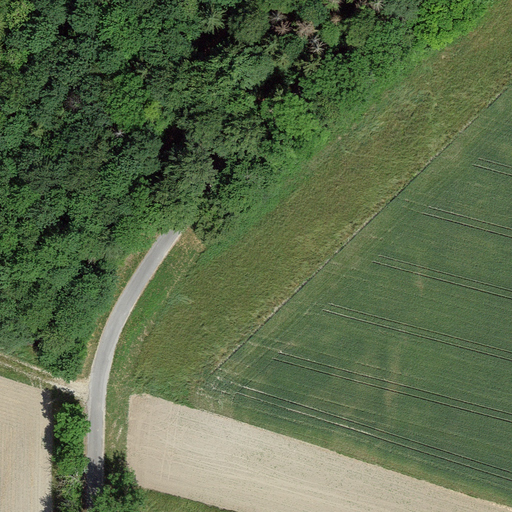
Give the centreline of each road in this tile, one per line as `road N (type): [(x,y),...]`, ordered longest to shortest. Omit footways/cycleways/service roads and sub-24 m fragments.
road 1 (unclassified): [(413,0),(327,61),(183,191),(116,310),(93,376),(83,419),(81,511)]
road 2 (track): [(240,0),(135,198),(102,280),(116,310)]
